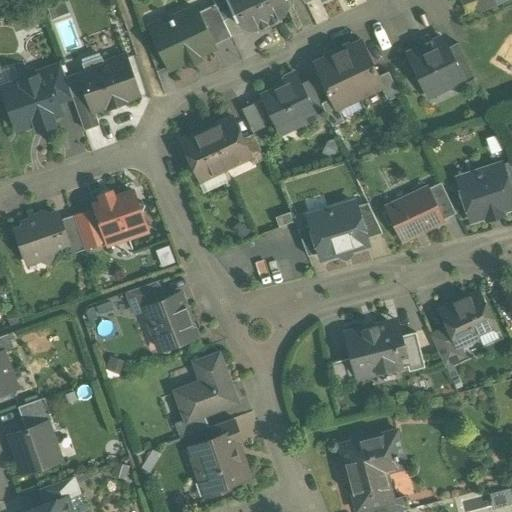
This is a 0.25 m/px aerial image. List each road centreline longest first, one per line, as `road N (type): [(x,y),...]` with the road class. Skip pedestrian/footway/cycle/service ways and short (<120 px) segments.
road 1 (residential): [(156,148),(159,111),(168,103),(398,0)]
road 2 (residential): [(240,315),(174,205),(156,148)]
road 3 (residential): [(156,148),(0,201)]
road 4 (residential): [(302,491),(261,355)]
road 5 (residential): [(295,302),(330,306),(392,289),(409,273)]
road 6 (residential): [(409,273),(383,270),(315,288),(295,302)]
